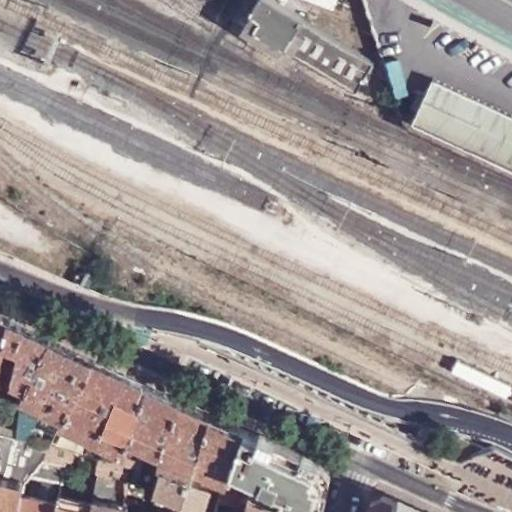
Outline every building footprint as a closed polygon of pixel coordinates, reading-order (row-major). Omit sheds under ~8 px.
[(304,18),(273,0),(260,0),(252,13),(263,20),(257,30),(357,91),(374,65),(303,21),(304,18)] [(511,114),(434,77),(413,120),(511,165),(511,114)] [(0,374),(5,351),(13,323),(0,316),(0,374)] [(55,342),(13,323),(5,351),(22,358),(17,384),(31,390),(55,342)] [(96,362),(55,342),(31,390),(28,398),(70,420),(96,362)] [(150,387),(96,362),(70,420),(67,426),(116,449),(109,464),(116,466),(150,387)] [(182,401),(150,387),(116,466),(129,469),(142,472),(148,459),(161,464),(182,401)] [(212,416),(182,401),(161,464),(167,467),(189,477),(192,468),(212,416)] [(246,432),(212,416),(192,468),(206,474),(223,482),(227,483),(228,481),(232,472),(246,432)] [(320,466),(246,432),(232,472),(284,494),(281,503),(304,511),(319,511),(326,480),(320,466)] [(17,439),(1,435),(0,434),(0,511),(20,511),(24,496),(30,479),(40,462),(51,448),(17,439)] [(69,470),(40,462),(30,479),(65,489),(69,470)] [(129,469),(116,466),(109,464),(101,462),(98,482),(114,485),(129,489),(129,469)] [(189,477),(167,467),(150,508),(159,510),(164,497),(199,511),(215,511),(218,501),(221,491),(189,477)] [(304,511),(281,503),(228,481),(227,483),(223,482),(221,491),(218,501),(239,505),(242,492),(251,496),(247,511),(304,511)] [(114,485),(98,482),(93,505),(91,511),(128,511),(129,502),(110,498),(114,485)] [(24,496),(20,511),(59,511),(61,505),(24,496)] [(394,511),(395,500),(387,497),(371,504),(368,511),(394,511)] [(61,505),(59,511),(91,511),(93,505),(63,498),(61,505)] [(420,511),(395,500),(394,511),(420,511)]
